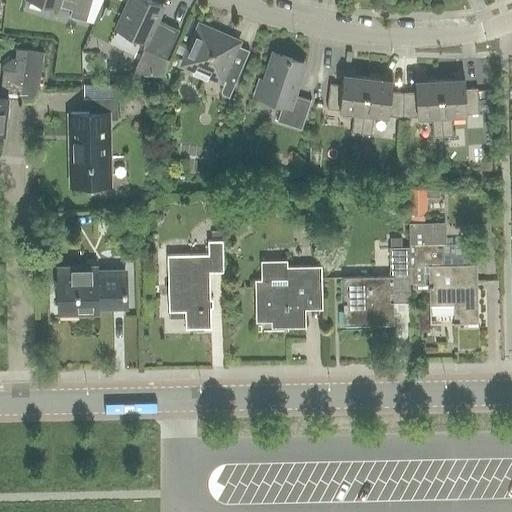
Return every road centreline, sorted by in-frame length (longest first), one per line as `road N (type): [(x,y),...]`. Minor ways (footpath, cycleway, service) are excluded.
road 1 (secondary): [(17,404),(511,394)]
road 2 (residential): [(222,0),(382,38),(454,39),(511,25)]
road 3 (residential): [(0,176),(13,177),(17,404)]
